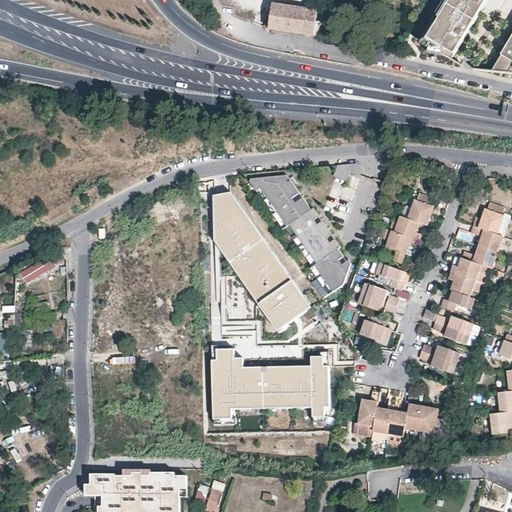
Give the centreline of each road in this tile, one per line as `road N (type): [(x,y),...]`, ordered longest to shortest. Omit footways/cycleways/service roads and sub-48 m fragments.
road 1 (primary): [(406,97),(107,41),(0,1)]
road 2 (primary): [(0,26),(160,81),(406,111)]
road 3 (trunk): [(0,65),(218,100),(406,111)]
road 4 (residential): [(470,156),(405,151),(195,169),(80,221)]
road 5 (residential): [(48,511),(83,457),(80,221)]
road 6 (residential): [(511,88),(270,39),(233,22)]
road 7 (trunk): [(406,97),(391,84),(209,43),(161,0)]
road 8 (residential): [(384,371),(395,371),(470,156)]
road 9 (residential): [(368,477),(480,465),(511,477)]
